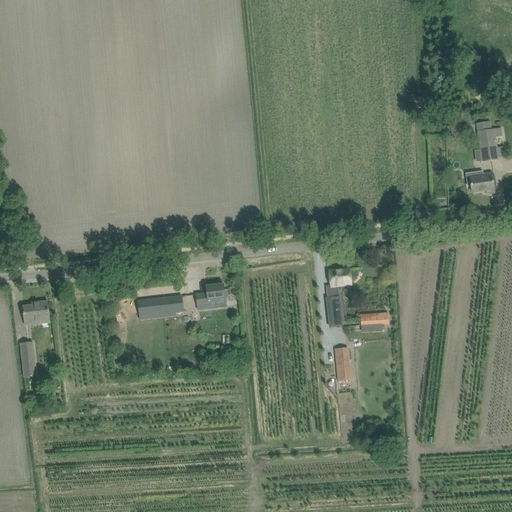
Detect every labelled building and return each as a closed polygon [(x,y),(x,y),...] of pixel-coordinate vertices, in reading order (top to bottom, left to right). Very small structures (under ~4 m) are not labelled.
[(484,124),(477,125),(478,132),(482,162),(498,159),(495,137),(502,136),(501,129),(494,130),(491,130),(490,124),(484,124)] [(471,186),(472,193),(494,190),(492,174),(483,175),(484,177),(483,177),(482,171),(466,173),(468,187),(471,186)] [(330,286),(326,287),(330,325),(333,325),(333,327),(342,326),(339,297),(338,298),(337,292),(337,289),(336,286),(351,285),(350,269),(329,271),(330,286)] [(198,306),(204,305),(204,301),(217,300),(217,303),(218,305),(219,307),(221,307),(223,306),(225,305),(225,302),(225,299),(224,285),(206,287),(207,294),(196,295),(198,306)] [(173,298),(138,302),(139,317),(175,312),(173,298)] [(23,307),(24,317),(25,325),(27,325),(26,325),(25,321),(35,320),(36,322),(50,321),(48,302),(32,303),(32,306),(23,307)] [(360,315),(361,326),(388,324),(388,313),(360,315)] [(21,344),(25,377),(37,376),(33,343),(21,344)] [(347,348),(335,350),(338,381),(350,380),(347,348)]
